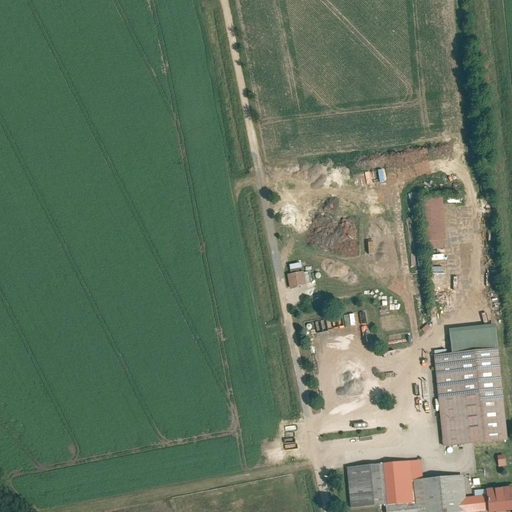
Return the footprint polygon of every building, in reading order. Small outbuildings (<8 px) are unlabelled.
[(441,248),(437,198),(420,199),(423,249),(441,248)] [(302,272),(289,274),(291,287),(304,285),(302,272)] [(490,328),(448,333),(450,352),(492,348),(490,328)] [(402,347),(376,353),(377,359),(403,353),(402,347)] [(450,352),(433,354),(443,447),(509,439),(499,347),(492,348),(450,352)] [(504,456),(495,457),(496,467),(506,466),(504,456)] [(420,458),(346,466),(350,507),(385,504),(386,511),(479,511),(489,511),(487,494),(467,496),(464,474),(422,478),(420,458)] [(511,484),(487,488),(487,494),(489,511),(511,509),(511,484)]
